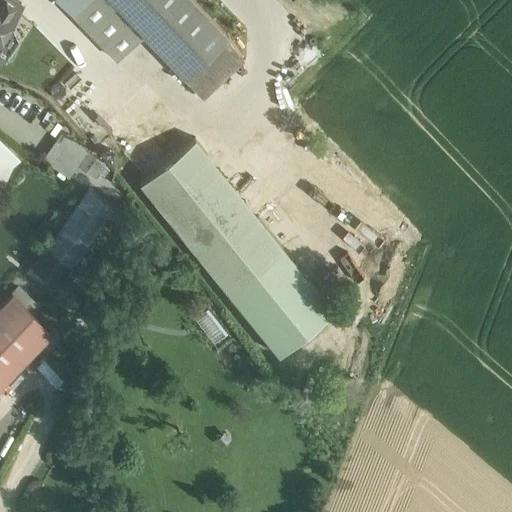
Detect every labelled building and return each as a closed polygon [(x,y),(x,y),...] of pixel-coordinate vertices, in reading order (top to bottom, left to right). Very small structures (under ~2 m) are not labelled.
[(0,0),(0,32),(18,5),(10,0),(0,0)] [(59,0),(72,12),(84,0),(59,0)] [(110,0),(84,0),(72,12),(100,41),(126,16),(110,0)] [(229,36),(194,0),(110,0),(126,16),(143,33),(185,77),(229,36)] [(292,0),(330,38),(352,16),(336,0),(292,0)] [(116,58),(143,33),(126,16),(100,41),(116,58)] [(229,36),(185,77),(202,94),(242,56),(229,36)] [(11,45),(0,38),(0,57),(2,59),(11,45)] [(86,150),(60,132),(42,157),(68,176),(86,150)] [(0,192),(11,164),(18,156),(0,138),(0,192)] [(283,247),(195,138),(140,182),(229,291),(283,247)] [(111,206),(88,189),(45,249),(68,266),(111,206)] [(68,266),(45,249),(33,266),(48,277),(45,282),(53,287),(68,266)] [(0,304),(0,385),(53,330),(12,291),(0,304)] [(214,340),(226,330),(207,306),(194,316),(214,340)]
